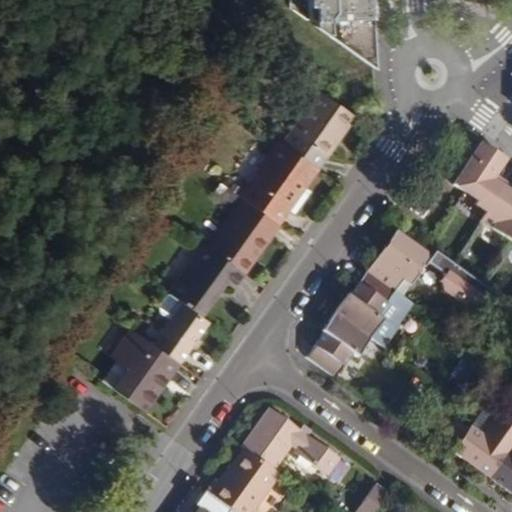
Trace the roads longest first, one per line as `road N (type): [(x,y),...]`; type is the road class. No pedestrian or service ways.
road 1 (residential): [(253,356),(427,104)]
road 2 (residential): [(253,356),(463,511)]
road 3 (residential): [(144,511),(253,356)]
